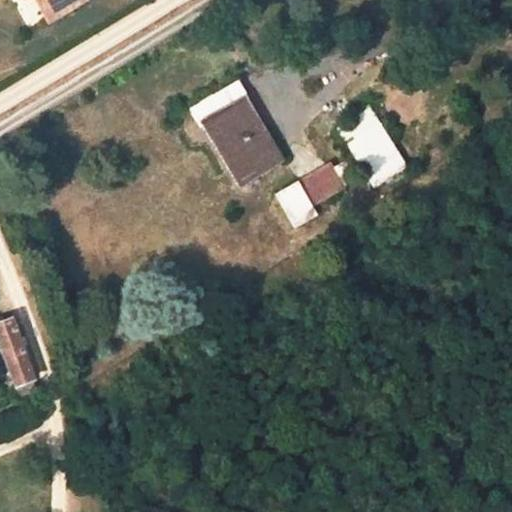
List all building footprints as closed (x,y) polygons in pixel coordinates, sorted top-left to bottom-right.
[(37,0),(44,11),(64,0),(37,0)] [(64,0),(44,11),(49,21),(85,0),(64,0)] [(201,124),(230,107),(242,100),(248,96),(238,79),(187,109),(197,126),(201,124)] [(246,133),(258,126),(242,100),(230,107),(246,133)] [(201,124),(238,186),(279,161),(258,126),(246,133),(230,107),(201,124)] [(368,108),(335,129),(352,155),(365,175),(374,189),(407,168),(368,108)] [(352,155),(332,168),(345,188),(365,175),(352,155)] [(329,163),(298,183),(316,209),(346,190),(345,188),(332,168),(329,163)] [(316,209),(298,183),(275,197),(296,231),(320,216),(316,209)] [(10,319),(0,322),(0,345),(15,387),(32,380),(10,319)] [(70,342),(68,334),(55,337),(58,345),(70,342)] [(15,387),(19,401),(37,394),(32,380),(15,387)]
